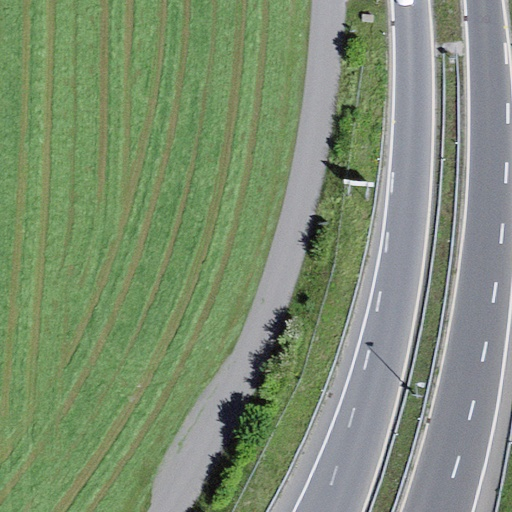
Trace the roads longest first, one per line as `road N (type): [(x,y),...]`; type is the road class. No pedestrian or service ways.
road 1 (unclassified): [(168,511),(240,385),(281,278),(316,131),(329,0)]
road 2 (motorway): [(447,485),(480,328),(491,210),(483,0)]
road 3 (motorway): [(414,0),(408,221),(379,370)]
road 4 (motorway): [(379,370),(313,511)]
road 5 (motorway): [(379,370),(343,511)]
